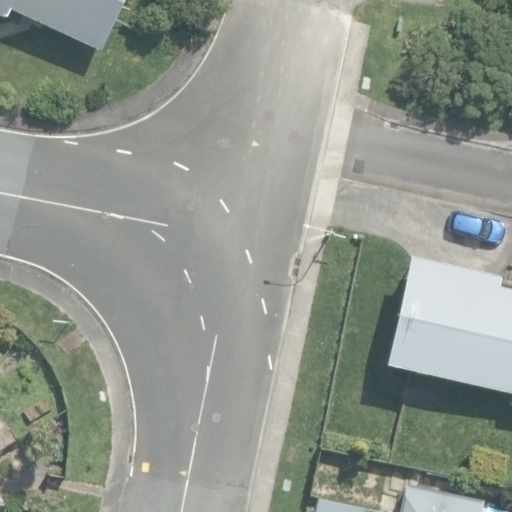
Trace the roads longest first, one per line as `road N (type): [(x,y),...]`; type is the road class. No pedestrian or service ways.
road 1 (tertiary): [(184,511),(235,236)]
road 2 (unclassified): [(235,236),(249,130),(288,0)]
road 3 (tertiary): [(235,236),(0,189)]
